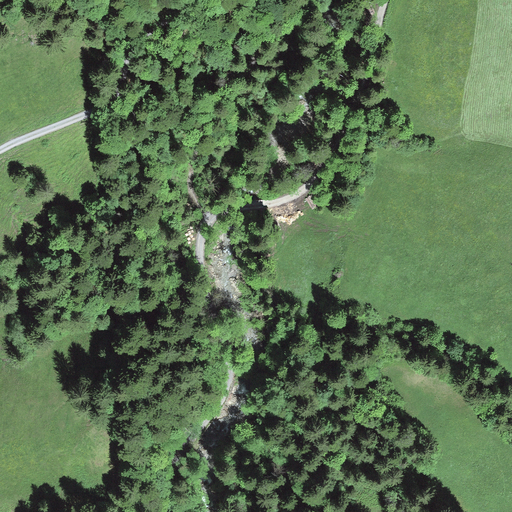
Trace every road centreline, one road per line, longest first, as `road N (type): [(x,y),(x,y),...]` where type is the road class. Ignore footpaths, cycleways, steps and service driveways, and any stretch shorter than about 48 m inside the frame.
road 1 (track): [(202,217),(192,196),(194,152),(225,109),(233,84),(223,43),(250,0)]
road 2 (track): [(184,0),(136,40),(106,104)]
